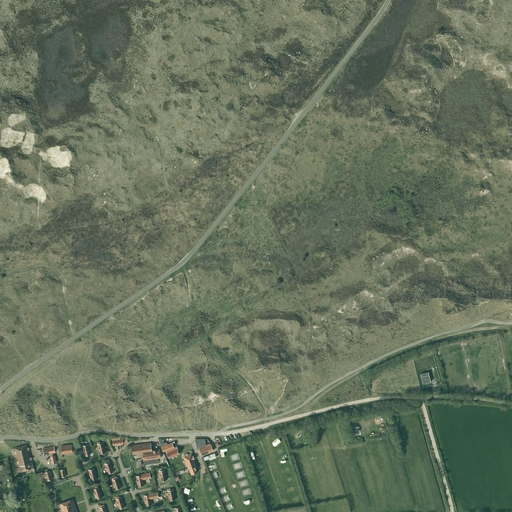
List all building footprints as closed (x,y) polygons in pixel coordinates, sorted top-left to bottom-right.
[(420,373),(423,382),(430,380),(428,371),(420,373)] [(158,439),(163,451),(166,450),(174,447),(172,442),(167,444),(166,442),(164,442),(164,440),(162,441),(161,438),(158,439)] [(103,442),(100,443),(99,441),(97,442),(97,443),(99,450),(100,450),(101,453),(106,452),(103,442)] [(159,448),(151,449),(150,442),(131,445),(132,454),(143,452),(144,464),(158,462),(157,458),(161,457),(159,448)] [(27,444),(14,448),(15,451),(14,451),(14,453),(16,452),(18,460),(16,461),(17,463),(18,462),(19,467),(17,467),(18,471),(22,470),(22,471),(31,468),(34,467),(32,462),(31,462),(30,459),(32,459),(31,457),(30,457),(28,449),(29,449),(29,447),(27,447),(27,444)] [(71,444),(61,445),(62,453),(72,452),(74,451),(73,445),(71,445),(71,444)] [(91,454),(88,444),(82,445),(84,452),(85,452),(86,455),(91,454)] [(211,444),(205,446),(205,445),(199,448),(201,454),(213,450),(211,444)] [(176,446),(174,447),(166,450),(167,452),(169,457),(179,453),(177,448),(176,446)] [(191,474),(198,471),(196,467),(197,466),(192,452),(187,454),(187,453),(183,454),(184,455),(183,456),(187,467),(188,467),(191,474)] [(105,463),(104,463),(107,470),(108,470),(108,473),(113,471),(110,461),(107,462),(107,461),(104,462),(105,463)] [(94,468),(88,469),(90,476),(91,476),(92,479),(97,478),(94,468)] [(52,478),(49,470),(43,472),(45,477),(46,477),(47,480),(52,478)] [(142,475),(136,476),(137,483),(138,483),(139,486),(144,485),(143,479),(145,479),(145,478),(150,477),(149,472),(141,474),(142,475)] [(121,487),(117,477),(114,478),(114,477),(112,478),(112,479),(114,486),(115,486),(116,489),(121,487)] [(102,497),(99,487),(96,488),(95,487),(93,487),(93,489),(95,496),(96,495),(97,498),(102,497)] [(157,492),(149,493),(149,494),(144,495),(145,502),(146,502),(146,505),(151,504),(150,499),(153,498),(152,497),(158,496),(157,492)] [(116,498),(115,498),(118,505),(119,505),(120,508),(125,506),(121,496),(118,497),(118,496),(115,497),(116,498)] [(76,511),(72,499),(59,503),(61,511),(76,511)]
